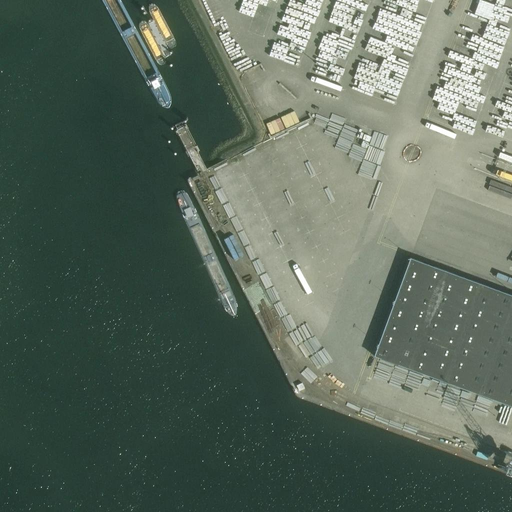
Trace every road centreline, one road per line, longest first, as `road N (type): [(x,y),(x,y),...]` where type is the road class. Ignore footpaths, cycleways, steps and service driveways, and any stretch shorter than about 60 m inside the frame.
road 1 (unknown): [(399,213),(349,322),(346,362),(354,379),(382,399),(511,439)]
road 2 (unknown): [(402,125),(450,0)]
road 3 (unknown): [(511,265),(415,228),(399,213)]
